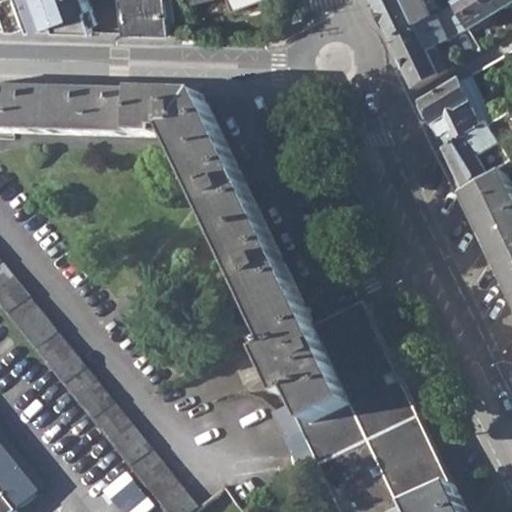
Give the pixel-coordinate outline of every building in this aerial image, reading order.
[(54,30),(91,31),(89,24),(97,22),(88,0),(0,0),(0,28),(12,29),(32,20),(34,26),(50,20),(54,30)] [(119,0),(123,32),(170,33),(165,0),(119,0)] [(241,0),(199,0),(203,10),(241,0)] [(375,0),(396,42),(434,19),(424,0),(375,0)] [(511,0),(466,0),(458,5),(471,30),(511,4),(511,0)] [(396,42),(420,90),(450,71),(441,49),(473,32),(471,30),(458,5),(434,19),(396,42)] [(502,56),(506,64),(511,60),(511,50),(502,56)] [(471,75),(460,81),(483,128),(494,122),(471,75)] [(448,150),(483,128),(460,81),(425,103),(448,150)] [(269,354),(309,436),(320,459),(346,511),(398,511),(413,505),(412,504),(454,483),(367,303),(318,327),(204,94),(0,88),(0,132),(163,137),(163,132),(171,132),(276,346),(271,348),(273,352),(269,354)] [(448,150),(466,188),(490,174),(480,155),(506,139),(504,135),(511,129),(511,122),(507,114),(494,122),(483,128),(448,150)] [(470,196),(511,283),(511,178),(509,172),(470,196)] [(0,297),(172,511),(192,511),(202,505),(0,253),(0,297)] [(305,466),(320,459),(309,436),(293,443),(305,466)] [(412,504),(413,505),(415,511),(468,511),(454,483),(412,504)] [(0,511),(15,511),(16,511),(0,490),(0,511)]
